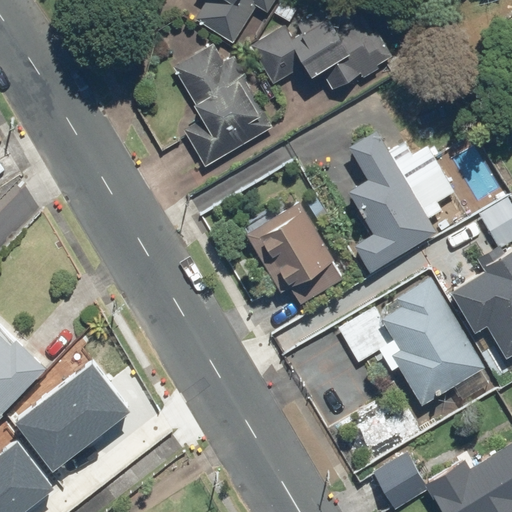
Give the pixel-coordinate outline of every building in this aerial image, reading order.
[(274,0),(204,0),(195,15),(234,39),(257,2),(268,9),(274,0)] [(286,22),(252,40),(273,80),(307,62),(311,70),(320,65),(331,86),(361,70),(363,75),(395,58),(368,9),(358,14),(350,0),(334,0),(287,25),(286,22)] [(184,125),(206,163),(273,123),(245,75),(248,73),(235,52),(225,58),(214,39),(174,63),(204,113),(184,125)] [(353,240),(370,267),(437,227),(429,214),(435,210),(431,202),(455,188),(441,165),(412,182),(376,124),(350,141),(369,172),(349,184),(375,227),(353,240)] [(344,274),(300,197),(246,228),(280,288),(291,282),(300,299),(344,274)] [(511,240),(503,245),(500,241),(477,254),(484,264),(451,284),(475,325),(487,318),(506,351),(511,346),(511,240)] [(486,364),(431,272),(396,291),(402,300),(381,312),(394,333),(379,342),(392,364),(398,361),(422,401),(486,364)] [(0,413),(4,409),(2,408),(47,360),(17,333),(12,339),(0,327),(0,413)] [(95,351),(18,408),(54,455),(131,398),(95,351)] [(20,434),(0,448),(0,511),(14,511),(56,482),(20,434)] [(434,491),(446,511),(508,511),(511,510),(511,437),(470,461),(466,453),(425,477),(433,491),(434,491)] [(373,468),(396,506),(429,486),(407,448),(373,468)]
